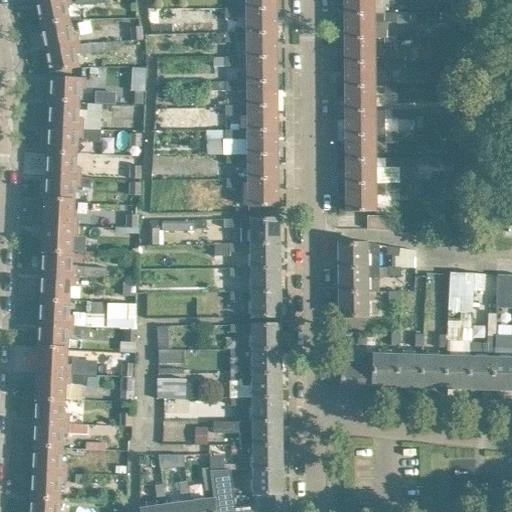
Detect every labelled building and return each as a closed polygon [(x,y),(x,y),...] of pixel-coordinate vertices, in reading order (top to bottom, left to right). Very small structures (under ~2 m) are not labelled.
[(70,6),(68,0),(49,0),(36,3),(40,23),(41,27),(69,21),(66,6),(70,6)] [(275,17),(274,0),(245,0),(246,9),(263,9),(263,17),(275,17)] [(345,0),(345,22),(357,22),(357,15),(385,14),(384,0),(345,0)] [(444,9),(444,1),(423,1),(423,10),(444,9)] [(236,9),(212,9),(212,19),(236,19),(236,9)] [(276,17),(275,17),(263,17),(263,9),(246,9),(246,34),(262,34),(263,42),(275,42),(276,42),(276,17)] [(396,15),(396,14),(385,14),(357,15),(357,22),(345,22),(344,22),(344,48),(346,48),(357,48),(357,39),(375,39),(374,24),(410,23),(410,15),(396,15)] [(41,27),(46,51),(78,44),(76,35),(72,36),(69,21),(41,27)] [(140,40),(140,35),(139,27),(129,28),(130,41),(140,40)] [(237,43),(236,34),(224,34),(212,34),(212,46),(224,45),(224,43),(237,43)] [(246,34),(236,34),(237,43),(246,43),(246,58),(264,58),(263,66),(275,65),(275,42),(263,42),(262,34),(246,34)] [(397,47),(397,39),(375,39),(357,39),(357,48),(346,48),(346,70),(356,70),(357,64),(375,63),(375,48),(397,47)] [(117,43),(105,43),(78,44),(46,51),(50,73),(78,67),(76,55),(79,54),(105,53),(117,52),(117,43)] [(237,58),(224,58),(224,67),(237,67),(237,58)] [(276,65),(275,65),(263,66),(264,58),(246,58),(246,83),(264,83),(264,91),(276,91),(277,91),(276,65)] [(375,88),(375,63),(357,64),(356,70),(346,70),(344,70),(345,96),(346,95),(357,95),(357,88),(375,88)] [(397,71),(397,63),(384,63),(384,72),(397,71)] [(51,77),(50,100),(78,102),(79,88),(84,88),(84,79),(79,79),(51,77)] [(237,83),(209,83),(209,92),(237,92),(237,83)] [(276,114),(276,91),(264,91),(264,83),(246,83),(237,83),(237,92),(247,92),(247,106),(264,106),(264,114),(276,114)] [(396,87),(384,88),(385,96),(397,96),(396,87)] [(384,88),(375,88),(357,88),(357,95),(346,95),(346,118),(357,118),(358,111),(375,111),(375,100),(385,100),(385,96),(384,88)] [(144,93),(136,93),(136,105),(144,105),(144,93)] [(244,98),(228,99),(228,107),(245,106),(244,98)] [(50,100),(49,127),(82,128),(82,118),(78,118),(78,102),(50,100)] [(277,113),(276,114),(264,114),(264,106),(247,106),(245,106),(228,107),(225,107),(225,108),(225,116),(247,115),(247,131),(264,130),(264,139),(276,139),(277,139),(277,113)] [(375,136),(375,111),(358,111),(357,118),(346,118),(345,118),(345,144),(346,144),(358,144),(358,136),(375,136)] [(397,120),(397,112),(385,111),(385,120),(397,120)] [(81,138),(82,128),(49,127),(48,152),(76,153),(77,138),(81,138)] [(247,131),(237,131),(237,139),(247,139),(247,154),(264,154),(264,162),(277,162),(276,139),(264,139),(264,130),(247,131)] [(237,131),(225,131),(225,139),(237,139),(237,131)] [(398,135),(385,135),(385,144),(398,144),(398,135)] [(375,159),(375,136),(358,136),(358,144),(346,144),(346,167),(358,167),(358,160),(375,159)] [(142,150),(142,138),(132,137),(132,150),(142,150)] [(203,152),(223,152),(223,142),(203,142),(203,152)] [(48,152),(46,176),(79,178),(80,167),(75,167),(76,153),(48,152)] [(237,163),(237,154),(225,154),(225,163),(237,163)] [(277,162),(264,162),(264,154),(247,154),(247,179),(264,178),(264,188),(277,188),(278,188),(277,162)] [(376,185),(375,159),(358,160),(358,167),(346,167),(345,167),(345,193),(346,193),(358,193),(358,185),(376,185)] [(417,168),(417,159),(385,159),(385,168),(417,168)] [(141,181),(142,169),(132,168),(131,181),(141,181)] [(92,178),(79,178),(46,176),(45,199),(74,200),(74,187),(79,187),(91,188),(92,178)] [(264,178),(247,179),(248,190),(248,208),(277,208),(277,188),(264,188),(264,178)] [(211,195),(211,179),(163,179),(163,195),(211,195)] [(237,179),(225,179),(225,188),(238,188),(237,179)] [(130,198),(140,198),(141,185),(131,185),(130,198)] [(400,185),(376,185),(358,185),(358,193),(346,193),(347,213),(376,213),(376,195),(386,195),(386,193),(409,193),(409,185),(400,185)] [(45,199),(45,204),(44,226),(72,227),(77,227),(78,218),(73,217),(74,200),(45,199)] [(129,216),(128,229),(138,229),(139,216),(129,216)] [(367,230),(389,233),(389,217),(367,218),(367,230)] [(240,221),(240,220),(225,220),(225,228),(240,228),(240,245),(250,245),(279,245),(278,221),(240,221)] [(159,222),(151,222),(151,244),(159,244),(159,231),(207,230),(206,221),(159,222)] [(77,236),(77,227),(72,227),(44,226),(43,247),(43,253),(71,254),(72,236),(77,236)] [(240,245),(229,246),(214,246),(214,257),(229,257),(229,254),(240,253),(240,245)] [(279,245),(250,245),(251,269),(279,269),(279,245)] [(367,245),(338,245),(339,269),(367,269),(379,269),(379,258),(379,247),(367,245)] [(398,258),(399,250),(387,248),(385,256),(395,257),(398,258)] [(43,253),(43,254),(42,275),(75,277),(106,278),(106,267),(71,266),(71,254),(43,253)] [(279,293),(279,269),(251,269),(251,293),(279,293)] [(367,269),(339,269),(339,293),(367,293),(367,283),(379,283),(379,269),(367,269)] [(472,311),(474,274),(449,273),(448,310),(472,311)] [(74,286),(75,277),(42,275),(41,296),(40,302),(69,303),(70,286),(74,286)] [(511,307),(511,275),(499,275),(498,307),(511,307)] [(442,310),(444,285),(433,285),(431,309),(442,310)] [(132,286),(124,286),(124,298),(132,298),(132,286)] [(279,318),(279,293),(251,293),(251,318),(279,318)] [(339,318),(367,318),(367,301),(367,293),(339,293),(339,318)] [(69,303),(40,302),(39,325),(73,326),(73,316),(68,315),(69,303)] [(107,315),(107,304),(87,303),(87,314),(107,315)] [(135,329),(135,317),(135,304),(128,304),(109,304),(108,328),(124,329),(134,329),(135,329)] [(494,359),(495,337),(495,313),(487,313),(486,344),(470,343),(470,348),(470,358),(469,389),(493,390),(494,359)] [(72,335),(73,326),(39,325),(38,347),(67,348),(67,335),(72,335)] [(241,334),(241,326),(230,326),(230,334),(241,334)] [(279,326),(251,326),(251,351),(279,351),(279,326)] [(133,342),(134,329),(124,329),(123,342),(133,342)] [(390,334),(390,346),(398,346),(399,334),(390,334)] [(423,347),(423,335),(415,335),(414,347),(423,347)] [(439,336),(438,348),(446,348),(446,336),(439,336)] [(511,390),(511,337),(495,337),(494,359),(493,390),(511,390)] [(38,347),(38,353),(37,374),(71,375),(71,366),(66,365),(67,348),(38,347)] [(185,364),(185,351),(159,351),(159,364),(185,364)] [(280,374),(279,351),(251,351),(242,351),(242,359),(242,364),(252,364),(252,375),(280,374)] [(340,365),(339,386),(373,387),(397,387),(398,356),(373,356),(372,366),(340,365)] [(421,388),(422,357),(398,356),(397,387),(421,388)] [(422,357),(421,388),(445,389),(445,358),(422,357)] [(469,389),(470,358),(445,358),(445,389),(469,389)] [(119,363),(119,376),(131,376),(131,363),(119,363)] [(82,385),(82,376),(71,375),(37,374),(36,401),(64,402),(81,402),(82,385)] [(242,374),(230,375),(230,382),(242,382),(242,374)] [(280,398),(280,374),(252,375),(242,374),(242,382),(230,382),(230,399),(242,399),(252,399),(280,398)] [(132,402),(133,379),(119,379),(118,402),(132,402)] [(185,379),(159,379),(159,399),(163,399),(185,399),(185,379)] [(223,383),(197,385),(199,400),(225,398),(223,383)] [(280,422),(280,398),(252,399),(242,399),(242,406),(242,422),(252,422),(280,422)] [(36,401),(36,402),(35,423),(68,425),(68,415),(63,415),(64,402),(36,401)] [(131,427),(132,414),(122,413),(121,426),(131,427)] [(280,422),(252,422),(213,423),(213,434),(240,434),(240,445),(239,445),(239,446),(243,446),(252,446),(280,446),(280,422)] [(87,435),(88,426),(68,425),(35,423),(34,445),(34,446),(62,448),(63,434),(87,435)] [(164,431),(164,449),(209,449),(209,431),(164,431)] [(34,452),(33,473),(65,475),(66,465),(61,464),(62,448),(34,446),(34,452)] [(252,446),(243,446),(243,454),(243,457),(252,457),(253,471),(281,471),(280,446),(252,446)] [(128,451),(106,450),(105,475),(106,475),(127,476),(128,451)] [(185,468),(182,455),(158,455),(160,468),(185,468)] [(230,494),(228,471),(212,471),(212,478),(214,490),(214,495),(230,494)] [(281,493),(281,471),(253,471),(253,505),(234,508),(233,498),(213,501),(214,510),(214,511),(288,511),(288,493),(281,493)] [(65,484),(65,475),(33,473),(32,495),(31,501),(59,502),(60,484),(65,484)] [(88,477),(76,476),(76,484),(88,485),(88,477)] [(214,490),(212,478),(204,479),(206,491),(214,490)] [(186,482),(179,483),(180,495),(188,494),(186,482)] [(163,485),(155,486),(157,498),(164,497),(163,485)] [(214,511),(214,510),(213,501),(213,500),(188,503),(189,511),(214,511)] [(31,501),(30,511),(58,511),(59,502),(31,501)] [(189,511),(188,503),(164,507),(164,511),(189,511)]
